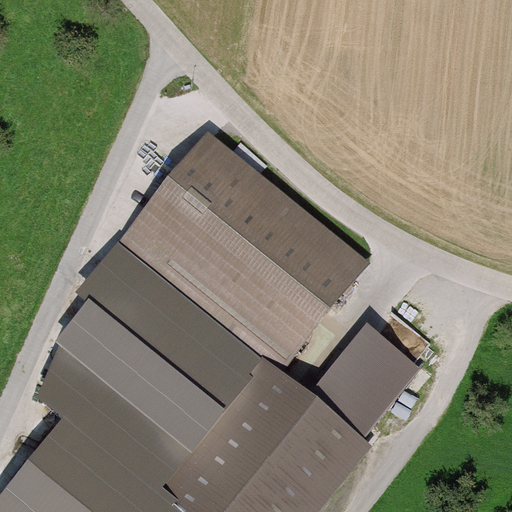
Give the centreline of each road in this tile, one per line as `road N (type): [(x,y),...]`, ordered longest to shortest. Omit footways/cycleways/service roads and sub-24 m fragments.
road 1 (unclassified): [(511,291),(402,249),(353,218),(136,0)]
road 2 (track): [(0,419),(175,43)]
